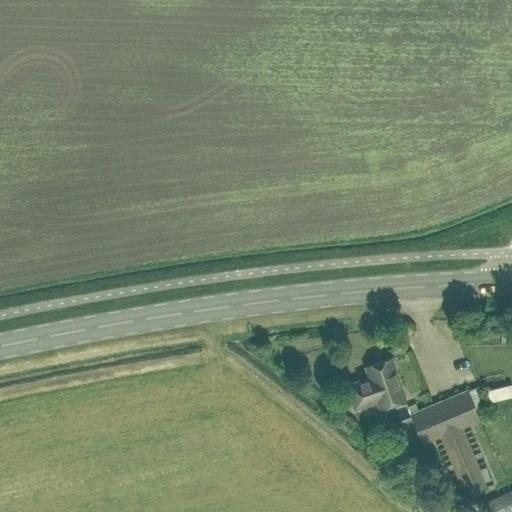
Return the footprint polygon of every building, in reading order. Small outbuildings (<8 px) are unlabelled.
[(497,337),(496,328),(466,330),(466,339),(497,337)] [(405,398),(392,357),(364,366),(368,377),(345,384),(353,409),(376,401),(378,407),(405,398)] [(511,395),(511,393),(510,384),(486,390),(489,401),(511,395)] [(480,405),(473,388),(409,414),(422,444),(433,440),(457,498),(491,484),(466,425),(479,419),(474,407),(480,405)] [(511,511),(511,480),(494,490),(497,496),(479,504),(483,511),(511,511)]
